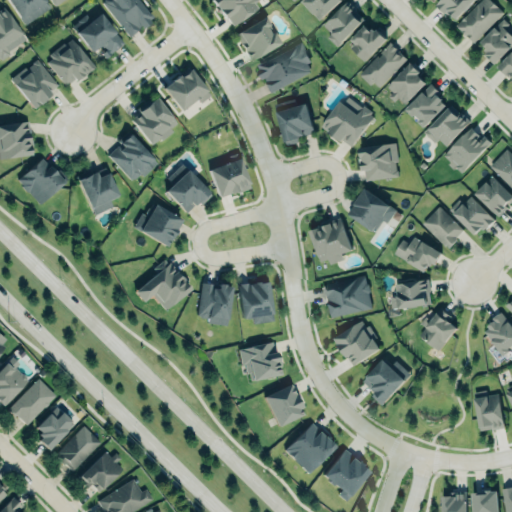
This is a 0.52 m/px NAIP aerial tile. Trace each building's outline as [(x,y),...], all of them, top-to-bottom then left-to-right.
[(9,0),(45,0),(50,6),(25,23),(9,0)] [(101,0),(128,34),(141,25),(142,26),(149,20),(148,18),(152,14),(140,0),(101,0)] [(254,0),(253,1),(256,6),(232,23),(226,14),(223,15),(220,10),(217,11),(212,4),(214,3),(212,0),(254,0)] [(338,0),(319,18),(302,0),(338,0)] [(451,20),(473,0),(437,0),(435,2),(451,20)] [(479,0),(455,26),(474,43),(502,12),(489,0),(479,0)] [(347,1),(365,19),(336,47),(326,37),(331,32),(323,25),(347,1)] [(0,6),(2,5),(20,31),(8,39),(11,43),(5,47),(8,52),(0,58),(0,6)] [(75,30),(70,25),(77,20),(76,19),(84,12),(89,18),(99,10),(114,30),(113,30),(122,41),(104,56),(100,51),(103,48),(100,44),(97,46),(96,45),(89,49),(75,30)] [(233,32),(263,14),(268,22),(265,24),(269,31),(272,29),(279,42),(249,60),(233,32)] [(480,41),(502,16),(508,22),(503,28),(511,36),(511,44),(494,63),(484,54),(487,51),(484,48),(486,46),(480,41)] [(347,44),(363,62),(386,40),(375,28),(371,32),(365,27),(347,44)] [(44,59),(65,86),(92,66),(70,38),(44,59)] [(406,58),(378,86),(373,81),(369,85),(358,74),(377,56),(379,57),(382,54),(379,52),(390,41),(397,49),(395,51),(399,54),(399,53),(400,52),(405,57),(406,58)] [(299,42),(309,61),(306,62),(309,67),(308,69),(309,71),(270,92),(264,81),(265,80),(264,77),(261,78),(256,69),(258,68),(256,63),(260,61),(260,62),(299,42)] [(511,75),(511,51),(497,66),(508,78),(511,75)] [(9,77),(32,106),(50,92),(48,90),(56,84),(36,58),(31,61),(32,62),(25,68),(24,66),(9,77)] [(425,81),(404,103),(397,97),(393,101),(388,96),(392,92),(386,86),(409,62),(419,71),(417,73),(425,81)] [(159,83),(186,65),(206,96),(195,103),(191,97),(176,108),(159,83)] [(444,103),(423,125),(417,120),(420,118),(414,113),(412,115),(405,107),(430,81),(439,89),(436,92),(441,98),(440,99),(444,103)] [(149,92),(129,108),(134,113),(129,118),(146,143),(153,136),(156,140),(175,124),(149,92)] [(274,108),(302,101),(310,132),(281,139),(274,108)] [(337,101),(317,125),(347,148),(370,119),(364,114),(366,111),(358,105),(352,113),(337,101)] [(470,120),(445,145),(438,138),(434,142),(423,131),(448,106),(457,114),(460,111),(470,120)] [(27,119),(0,122),(0,156),(30,152),(28,145),(31,144),(27,119)] [(483,135),(482,137),(471,127),(463,132),(452,143),(443,155),(449,160),(446,164),(452,169),(455,166),(460,171),(490,141),(483,135)] [(106,154),(116,145),(120,142),(116,139),(126,130),(151,156),(151,157),(155,162),(141,174),(139,172),(138,172),(133,177),(131,177),(130,178),(106,154)] [(363,169),(365,181),(399,176),(398,169),(396,169),(396,162),(399,161),(396,141),(358,146),(361,168),(362,169),(363,169)] [(511,188),(489,165),(505,149),(511,155),(511,188)] [(235,151),(227,154),(229,159),(207,167),(218,195),(235,188),(236,191),(249,186),(247,182),(248,181),(239,156),(237,156),(235,151)] [(63,184),(43,157),(16,177),(35,204),(63,184)] [(166,177),(181,162),(207,190),(210,193),(200,203),(197,200),(192,204),(188,200),(181,207),(163,189),(171,182),(166,177)] [(74,175),(92,213),(111,205),(108,199),(118,194),(107,170),(97,174),(94,169),(85,173),(84,170),(74,175)] [(497,216),(511,199),(511,195),(491,176),(474,194),(497,216)] [(346,213),(373,232),(381,220),(386,224),(396,210),(364,188),(346,213)] [(462,203),(458,200),(448,209),(475,237),(493,219),(470,195),(462,203)] [(180,220),(164,245),(133,226),(141,213),(143,214),(147,208),(150,206),(152,203),(180,220)] [(421,223),(444,246),(445,244),(448,247),(457,239),(454,237),(462,229),(439,206),(421,223)] [(308,229),(340,216),(352,249),(341,253),(343,258),(329,264),(327,257),(320,260),(308,229)] [(441,251),(414,236),(410,242),(402,237),(393,253),(424,270),(427,264),(430,265),(432,262),(434,264),(441,251)] [(166,260),(129,288),(137,299),(149,290),(160,304),(185,286),(166,260)] [(322,284),(330,317),(371,307),(367,293),(369,290),(368,283),(366,282),(364,274),(322,284)] [(394,284),(396,294),(388,296),(390,310),(430,303),(428,292),(429,291),(427,278),(394,284)] [(240,318),(251,317),(252,323),(272,321),(267,280),(236,284),(240,318)] [(201,282),(195,316),(207,317),(207,321),(225,323),(230,287),(224,286),(224,283),(217,282),(216,287),(213,286),(214,283),(201,282)] [(425,327),(419,322),(425,316),(429,319),(436,311),(445,318),(446,318),(456,327),(437,350),(418,334),(425,327)] [(511,326),(500,311),(490,319),(491,320),(486,324),(488,327),(484,330),(503,354),(509,349),(507,347),(511,342),(511,326)] [(350,366),(380,350),(363,320),(334,337),(350,366)] [(0,351),(8,341),(0,334),(0,351)] [(237,347),(270,340),(272,350),(275,349),(280,372),(250,379),(249,372),(246,372),(243,362),(240,363),(237,347)] [(0,366),(0,399),(3,403),(28,379),(9,358),(0,366)] [(360,382),(383,403),(405,380),(392,368),(382,359),(360,382)] [(24,425),(54,395),(36,378),(7,408),(24,425)] [(286,380),(260,393),(274,422),(296,411),(293,405),(298,404),(286,380)] [(473,397),(498,392),(505,427),(492,429),(491,427),(480,429),(473,397)] [(34,426),(48,413),(54,419),(61,412),(70,421),(63,428),(65,429),(47,449),(37,440),(40,437),(37,434),(39,431),(34,426)] [(283,447),(310,420),(334,444),(307,471),(283,447)] [(71,471),(99,441),(82,425),(53,455),(71,471)] [(343,446),(354,455),(353,456),(356,459),(357,457),(364,463),(363,465),(368,469),(344,499),(336,493),(340,488),(333,483),(331,483),(327,480),(327,478),(321,473),(343,446)] [(103,449),(77,473),(81,477),(79,479),(85,485),(89,481),(97,489),(121,467),(114,460),(119,456),(114,452),(109,456),(103,449)] [(96,499),(103,511),(106,509),(108,511),(126,511),(150,497),(144,488),(139,491),(131,477),(96,499)] [(511,511),(511,485),(500,487),(504,511),(511,511)] [(471,511),(470,491),(481,490),(482,492),(484,492),(484,489),(490,489),(490,490),(497,489),(499,511),(471,511)] [(441,511),(441,495),(450,495),(450,491),(466,491),(466,511),(441,511)] [(0,511),(0,505),(11,494),(21,504),(17,508),(21,511),(0,511)]
